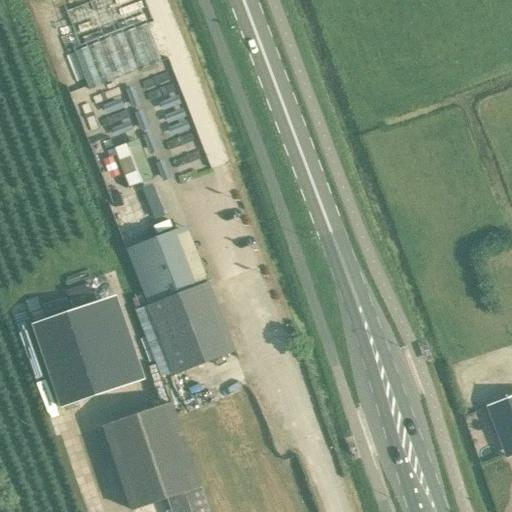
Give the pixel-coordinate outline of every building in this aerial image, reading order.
[(146,24),(74,52),(88,89),(160,61),(146,24)] [(137,140),(113,149),(128,187),(151,178),(137,140)] [(127,250),(148,306),(195,287),(175,232),(127,250)] [(236,350),(209,282),(195,287),(148,306),(147,306),(174,375),(236,350)] [(130,385),(101,302),(33,325),(62,408),(130,385)] [(511,398),(487,408),(507,458),(511,456),(511,398)] [(207,511),(199,490),(171,405),(103,428),(132,511),(167,499),(171,511),(207,511)]
